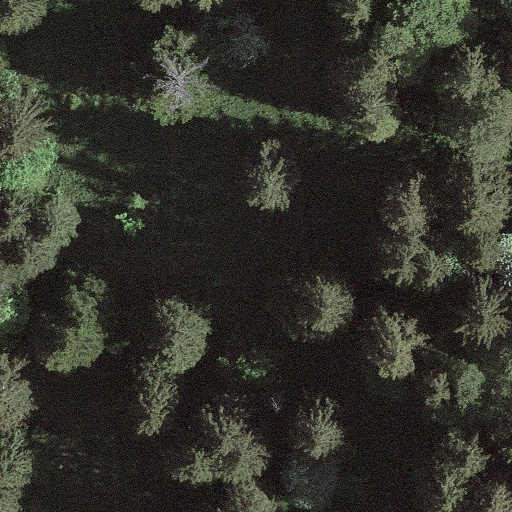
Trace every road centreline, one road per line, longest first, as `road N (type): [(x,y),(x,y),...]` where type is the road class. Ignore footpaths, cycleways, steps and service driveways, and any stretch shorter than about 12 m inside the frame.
road 1 (track): [(154,511),(51,351),(0,240)]
road 2 (track): [(74,511),(0,397)]
